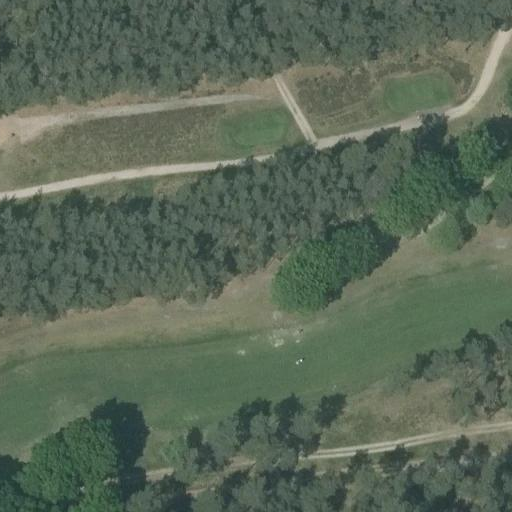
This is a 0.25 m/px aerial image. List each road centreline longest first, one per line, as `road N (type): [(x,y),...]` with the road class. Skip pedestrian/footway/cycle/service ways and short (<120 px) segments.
road 1 (track): [(511,426),(137,479),(65,497),(41,511)]
road 2 (track): [(245,0),(301,125),(376,233),(422,229),(511,159)]
